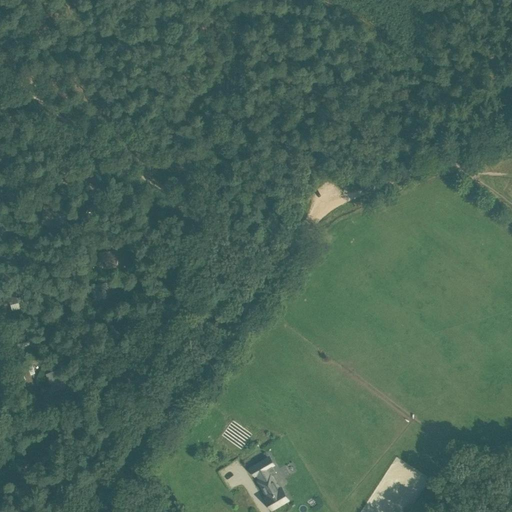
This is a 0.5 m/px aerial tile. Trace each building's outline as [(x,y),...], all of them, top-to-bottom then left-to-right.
[(0,193),(10,194),(9,185),(4,185),(4,184),(0,183),(0,193)] [(52,226),(53,222),(62,224),(64,214),(48,211),(43,209),(41,220),(42,220),(42,224),(52,226)] [(0,222),(0,223),(0,233),(9,231),(5,219),(0,219),(0,222)] [(115,260),(120,259),(118,250),(98,253),(100,262),(104,262),(106,268),(115,267),(115,260)] [(111,285),(113,285),(112,281),(90,285),(93,300),(113,297),(111,285)] [(14,285),(1,289),(5,304),(10,302),(11,304),(23,301),(22,296),(17,298),(14,285)] [(16,344),(29,341),(25,326),(13,329),(16,344)] [(28,386),(34,384),(28,367),(15,371),(20,385),(27,384),(28,386)] [(51,393),(65,387),(58,369),(46,374),(51,386),(48,388),(51,393)] [(272,508),(289,498),(281,485),(279,486),(268,468),(273,465),(269,457),(250,468),(267,496),(266,497),(272,508)]
